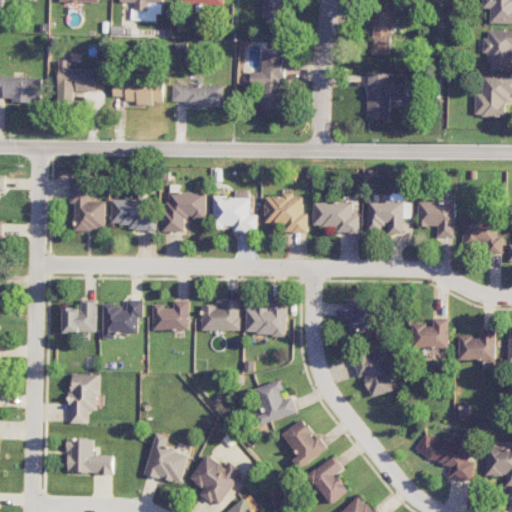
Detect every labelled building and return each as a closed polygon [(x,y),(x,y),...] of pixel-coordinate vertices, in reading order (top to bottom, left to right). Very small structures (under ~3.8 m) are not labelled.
[(162,0),(120,0),(120,2),(133,2),(132,20),(156,20),(156,13),(163,13),(162,0)] [(263,0),(263,25),(282,26),(283,0),(263,0)] [(491,8),(491,23),(511,23),(511,0),(484,0),(484,8),(491,8)] [(373,54),(392,54),(393,11),(374,11),(373,54)] [(511,30),(489,29),(489,38),(484,38),(484,53),(490,53),(490,69),(511,69),(511,30)] [(285,54),(263,54),(262,71),(252,71),(252,87),(261,87),(261,108),(284,108),(285,54)] [(74,90),(96,91),(97,69),(70,68),(70,60),(59,59),(58,101),(74,102),(74,90)] [(369,119),(391,119),(391,104),(413,105),(413,93),(407,93),(408,74),(369,73),(369,119)] [(509,115),(509,94),(511,93),(511,75),(484,75),(484,93),(476,93),(476,116),(509,115)] [(0,92),(4,93),(4,100),(42,101),(43,77),(0,76),(0,92)] [(164,103),(164,77),(113,77),(113,97),(127,97),(127,103),(164,103)] [(173,101),(187,101),(187,107),(225,107),(225,85),(173,84),(173,101)] [(76,229),(107,230),(107,201),(90,200),(90,180),(72,179),(71,203),(76,203),(76,229)] [(266,196),(265,222),(287,223),(286,232),(308,232),(309,213),(304,213),(305,196),(293,196),(293,189),(282,189),(282,197),(266,196)] [(207,218),(207,192),(167,191),(166,231),(186,231),(187,217),(207,218)] [(214,197),(214,227),(234,226),(234,231),(258,231),(258,214),(251,214),(251,197),(214,197)] [(157,230),(157,200),(113,199),(113,223),(130,224),(130,230),(157,230)] [(314,225),(338,226),(337,232),(360,233),(360,213),(354,213),(354,202),(315,201),(314,225)] [(412,201),(369,201),(369,231),(387,231),(387,234),(404,233),(404,217),(413,217),(412,201)] [(439,236),(455,237),(456,202),(419,201),(419,225),(439,226),(439,236)] [(464,219),(463,245),(490,246),(490,253),(503,253),(503,220),(464,219)] [(347,299),(347,318),(351,318),(352,330),(378,329),(377,298),(347,299)] [(98,332),(98,299),(82,299),(82,307),(64,308),(64,332),(98,332)] [(104,338),(117,338),(117,333),(139,333),(140,318),(144,318),(145,300),(127,299),(127,304),(104,304),(104,338)] [(154,305),(154,330),(190,330),(191,300),(174,300),(174,305),(154,305)] [(202,305),(203,331),(242,330),(241,300),(223,300),(223,304),(202,305)] [(287,334),(288,301),(272,301),(272,308),(248,308),(248,333),(287,334)] [(450,348),(451,318),(434,318),(434,324),(414,324),(414,347),(450,348)] [(497,360),(498,330),(481,329),(481,336),(461,336),(460,359),(497,360)] [(360,377),(366,376),(372,396),(399,388),(388,350),(354,360),(360,377)] [(72,423),(89,423),(89,410),(100,410),(100,373),(71,374),(72,423)] [(263,425),(300,413),(295,397),(286,400),(283,391),(286,390),(283,379),(258,387),(266,412),(259,414),(263,425)] [(321,435),(318,437),(304,419),(284,433),(301,456),(295,460),(302,469),(330,448),(321,435)] [(146,474),(183,483),(190,454),(167,448),(169,436),(156,433),(146,474)] [(474,481),(477,462),(468,461),(471,442),(423,434),(419,457),(453,462),(450,477),(474,481)] [(114,455),(94,454),(94,439),(68,438),(68,472),(114,473),(114,455)] [(507,475),(507,484),(511,484),(511,447),(487,447),(487,475),(507,475)] [(228,468),(208,453),(190,478),(204,488),(201,493),(219,507),(245,472),(232,463),(228,468)] [(339,474),(346,469),(336,456),(311,475),(333,504),(351,490),(339,474)] [(343,511),(380,511),(362,494),(343,511)] [(226,511),(256,511),(245,497),(226,511)]
